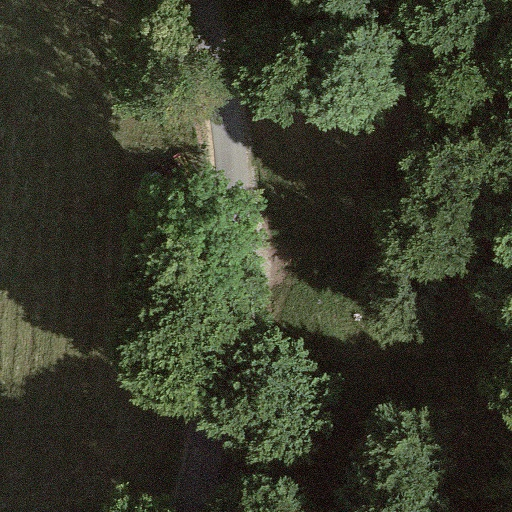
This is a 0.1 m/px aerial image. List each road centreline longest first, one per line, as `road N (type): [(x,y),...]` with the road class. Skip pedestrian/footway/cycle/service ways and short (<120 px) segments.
road 1 (unclassified): [(205,0),(227,271),(183,511)]
road 2 (track): [(224,169),(161,164),(133,150),(96,0)]
